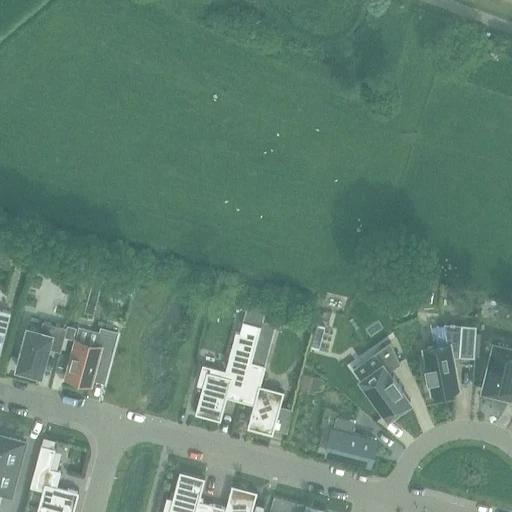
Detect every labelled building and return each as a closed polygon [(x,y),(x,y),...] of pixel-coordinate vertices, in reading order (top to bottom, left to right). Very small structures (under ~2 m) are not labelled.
[(28,264),(31,253),(14,248),(11,260),(28,264)] [(132,294),(137,277),(122,273),(118,290),(132,294)] [(0,332),(6,334),(11,313),(0,309),(0,332)] [(18,367),(42,374),(49,347),(61,350),(68,326),(44,320),(41,330),(28,326),(18,367)] [(240,401),(252,362),(259,334),(261,326),(243,321),(240,333),(236,332),(224,376),(213,373),(214,367),(203,364),(198,384),(203,386),(196,414),(221,420),(227,397),(240,401)] [(272,338),(275,325),(263,321),(261,326),(259,334),(272,338)] [(430,379),(433,394),(459,389),(453,357),(459,356),(459,357),(475,357),(477,326),(461,325),(460,339),(448,341),(449,344),(424,348),(427,366),(426,366),(428,379),(430,379)] [(77,340),(66,378),(69,378),(68,381),(80,384),(81,382),(92,385),(95,373),(106,376),(118,333),(103,329),(101,334),(98,346),(77,340)] [(382,363),(361,379),(388,418),(411,402),(390,371),(401,364),(391,342),(375,353),(382,363)] [(511,347),(494,343),(483,390),(510,396),(511,389),(511,347)] [(261,385),(266,366),(252,362),(240,401),(254,404),(248,428),(273,434),(284,392),(261,385)] [(329,448),(327,456),(345,460),(370,466),(376,439),(360,435),(353,433),(356,421),(337,417),(329,448)] [(0,493),(12,497),(26,443),(0,435),(0,493)] [(44,437),(42,445),(54,448),(56,440),(44,437)] [(43,490),(38,508),(53,511),(73,511),(79,492),(57,486),(61,471),(50,468),(56,449),(42,445),(31,487),(43,490)] [(163,511),(210,511),(213,505),(199,501),(205,478),(180,471),(173,499),(167,498),(163,511)] [(226,509),(213,505),(210,511),(252,511),(258,492),(233,485),(226,509)]
